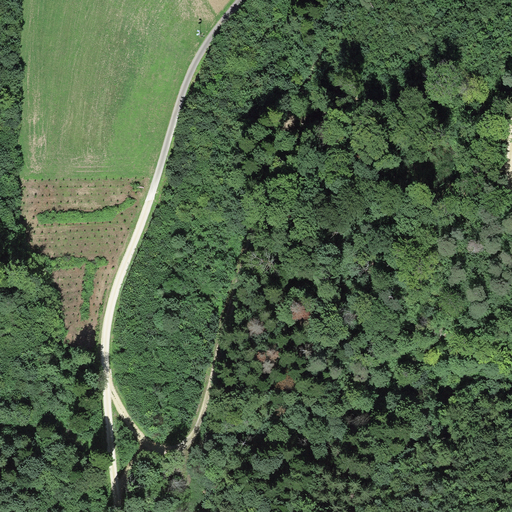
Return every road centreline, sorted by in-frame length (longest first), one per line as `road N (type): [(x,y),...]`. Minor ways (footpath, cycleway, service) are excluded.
road 1 (track): [(115,501),(129,468),(148,450),(184,446),(199,425),(289,132),(347,0)]
road 2 (track): [(153,191),(115,288),(105,342),(116,511)]
road 3 (track): [(191,442),(352,392),(511,380)]
road 4 (unclassified): [(238,0),(197,53),(153,191)]
road 5 (track): [(437,381),(435,414),(362,511)]
